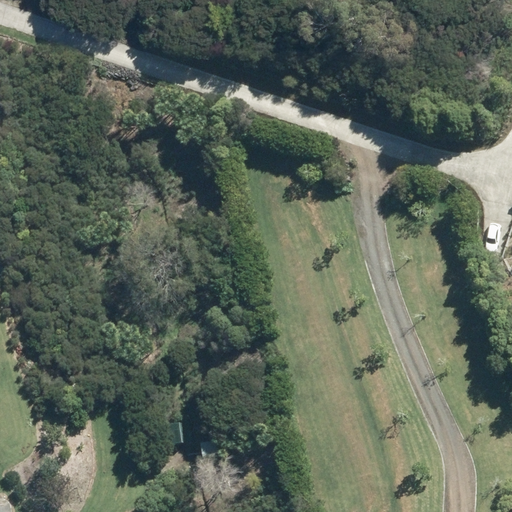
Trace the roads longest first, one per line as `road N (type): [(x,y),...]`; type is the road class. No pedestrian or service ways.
road 1 (track): [(0,18),(488,176),(501,198),(488,251)]
road 2 (track): [(379,141),(370,216),(392,318),(461,474),(461,511)]
